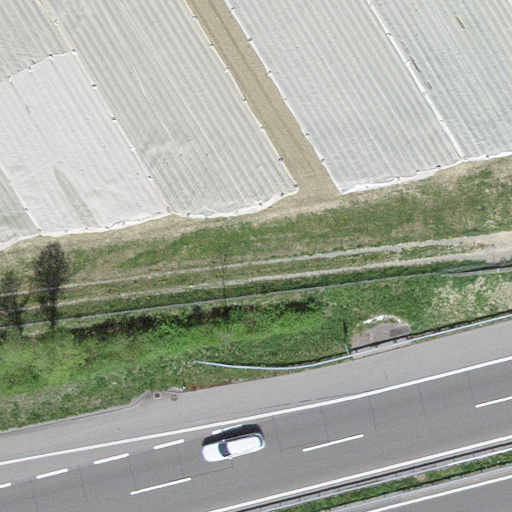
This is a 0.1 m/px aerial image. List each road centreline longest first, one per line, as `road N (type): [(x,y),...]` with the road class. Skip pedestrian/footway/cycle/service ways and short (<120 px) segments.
road 1 (track): [(0,304),(511,242)]
road 2 (motorway): [(511,397),(57,511)]
